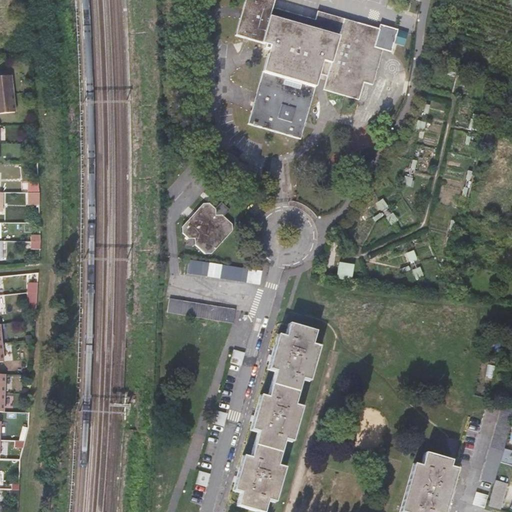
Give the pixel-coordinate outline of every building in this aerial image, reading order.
[(365,80),(372,83),(382,48),(374,46),(379,28),(378,28),(318,11),(315,19),(272,7),(274,0),(245,0),(236,36),(269,45),(247,123),(302,138),(320,72),(328,75),(325,88),(360,98),(365,80)] [(378,28),(379,28),(374,46),(382,48),(390,50),(393,41),(403,43),(407,31),(380,23),(378,28)] [(0,111),(14,111),(12,92),(0,93),(0,111)] [(0,130),(15,129),(14,111),(0,111),(0,130)] [(415,128),(423,130),(426,122),(418,119),(415,128)] [(446,165),(444,175),(451,176),(453,166),(446,165)] [(403,185),(411,186),(413,177),(405,175),(403,185)] [(383,198),(375,202),(380,212),(389,207),(383,198)] [(226,208),(218,202),(212,209),(205,203),(198,204),(191,213),(193,215),(189,219),(187,218),(179,227),(179,234),(186,240),(193,239),(193,245),(203,254),(209,254),(230,229),(229,223),(220,216),(226,208)] [(386,217),(391,224),(398,220),(393,212),(386,217)] [(414,249),(405,253),(409,262),(418,259),(414,249)] [(187,260),(185,272),(259,284),(261,271),(187,260)] [(339,263),(338,266),(350,268),(348,280),(351,281),(354,265),(339,263)] [(338,266),(336,279),(348,280),(350,268),(338,266)] [(421,267),(413,269),(415,279),(423,277),(421,267)] [(181,301),(168,299),(166,313),(179,315),(181,301)] [(234,309),(181,301),(179,315),(232,323),(234,309)] [(289,324),(286,336),(278,334),(269,368),(276,370),(268,396),(261,394),(251,427),(258,430),(250,457),(243,454),(233,489),(240,491),(236,504),(262,511),(266,499),(274,501),(284,467),(276,464),(284,438),(291,440),(301,406),(294,404),(302,377),(309,379),(319,346),(312,344),(315,331),(289,324)] [(241,363),(245,351),(235,348),(231,360),(241,363)] [(491,449),(504,452),(504,451),(511,424),(511,406),(504,404),(491,449)] [(223,423),(227,411),(216,408),(213,420),(223,423)] [(504,452),(491,449),(483,474),(496,478),(501,463),(504,452)] [(511,452),(504,451),(504,452),(501,463),(511,466),(511,452)] [(444,511),(457,468),(450,466),(452,459),(426,452),(421,465),(415,463),(401,510),(405,511),(444,511)] [(205,483),(209,472),(199,469),(195,481),(205,483)] [(496,478),(483,474),(482,481),(495,485),(496,481),(496,478)] [(507,484),(496,481),(495,485),(488,507),(499,510),(507,484)] [(8,495),(17,495),(18,483),(9,483),(8,495)] [(485,508),(488,497),(478,494),(475,505),(485,508)]
